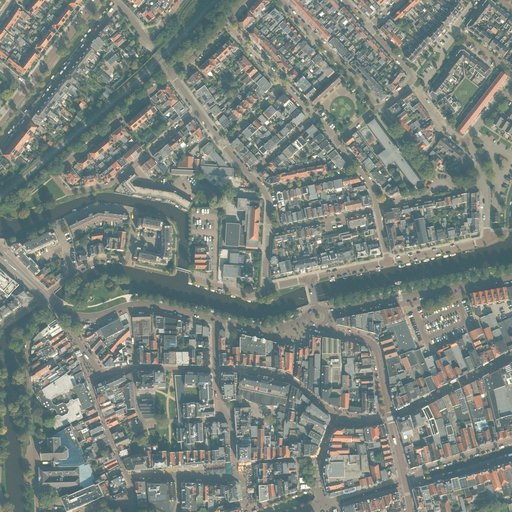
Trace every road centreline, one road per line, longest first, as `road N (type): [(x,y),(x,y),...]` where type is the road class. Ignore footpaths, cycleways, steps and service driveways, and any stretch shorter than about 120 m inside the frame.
road 1 (residential): [(36,487),(27,350),(57,307)]
road 2 (secondary): [(326,313),(511,276)]
road 3 (residential): [(0,149),(119,4)]
road 4 (secondary): [(403,475),(375,349),(323,325)]
road 5 (residential): [(214,368),(134,367),(103,375),(71,333),(69,313)]
road 6 (residential): [(125,259),(134,213),(96,207),(56,225),(72,274)]
road 7 (unclassified): [(55,176),(171,74)]
road 8 (residential): [(72,193),(110,186),(196,109)]
road 9 (secondary): [(214,319),(145,303),(89,317),(69,313)]
road 10 (residential): [(378,107),(280,0)]
